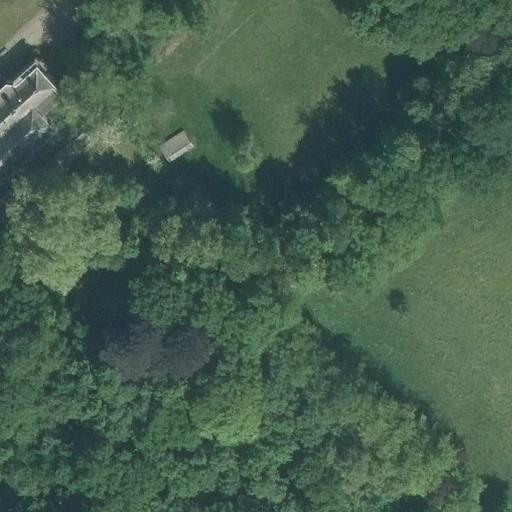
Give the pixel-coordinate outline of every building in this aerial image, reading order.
[(12,78),(7,78),(0,84),(0,171),(2,174),(56,124),(46,113),(52,108),(49,104),(64,90),(37,61),(17,80),(16,79),(12,78)] [(183,131),(160,145),(168,157),(191,142),(183,131)] [(56,177),(78,156),(66,144),(45,166),(56,177)] [(86,268),(10,190),(0,199),(0,239),(56,297),(86,268)] [(279,369),(246,404),(261,419),(294,384),(279,369)]
